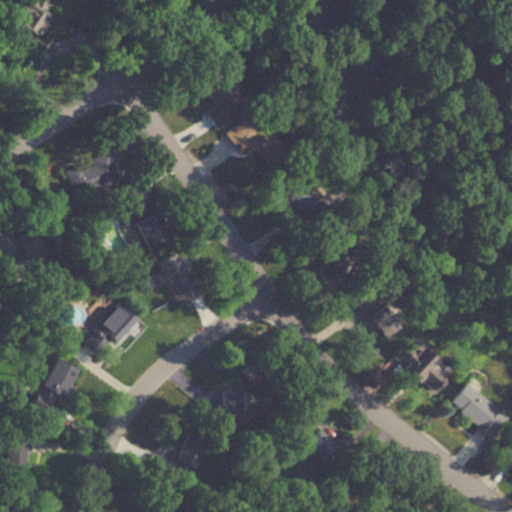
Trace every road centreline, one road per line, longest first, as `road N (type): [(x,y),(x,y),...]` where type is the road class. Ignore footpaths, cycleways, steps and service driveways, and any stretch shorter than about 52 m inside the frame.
road 1 (residential): [(508,511),(377,408),(268,297),(124,80)]
road 2 (residential): [(90,511),(132,404),(178,356),(268,297)]
road 3 (residential): [(0,162),(230,0)]
